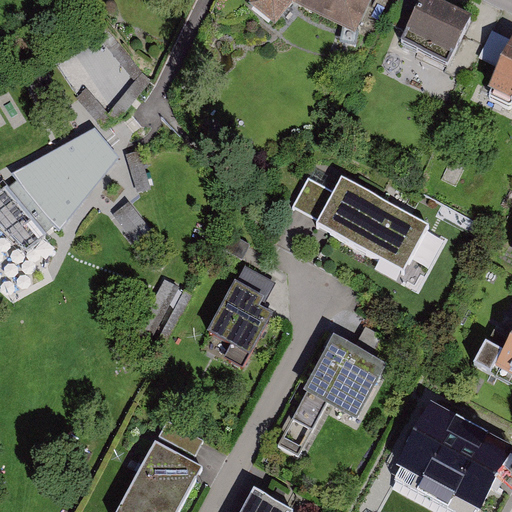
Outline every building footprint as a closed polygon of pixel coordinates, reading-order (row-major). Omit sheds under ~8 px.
[(371,0),(251,0),(245,10),(271,26),(286,0),(287,0),(350,37),(371,0)] [(466,23),(419,0),(398,42),(446,65),(466,23)] [(511,45),(507,43),(481,98),(511,112),(511,45)] [(13,179),(19,185),(9,193),(6,190),(0,194),(0,220),(30,257),(48,241),(46,238),(55,230),(61,236),(120,164),(95,135),(13,179)] [(308,186),(293,215),(315,227),(314,233),(402,279),(425,234),(340,189),(334,200),(308,186)] [(134,205),(119,216),(136,240),(152,228),(134,205)] [(276,290),(243,273),(207,342),(246,362),(268,321),(261,317),(276,290)] [(168,340),(187,290),(165,282),(146,332),(168,340)] [(511,335),(490,374),(511,385),(511,335)] [(383,371),(328,344),(301,399),(356,426),(383,371)] [(480,437),(426,408),(405,447),(448,470),(436,493),(472,511),(476,511),(493,480),(465,466),(480,437)] [(179,511),(199,477),(151,450),(116,511),(179,511)] [(276,511),(250,498),(241,511),(276,511)]
